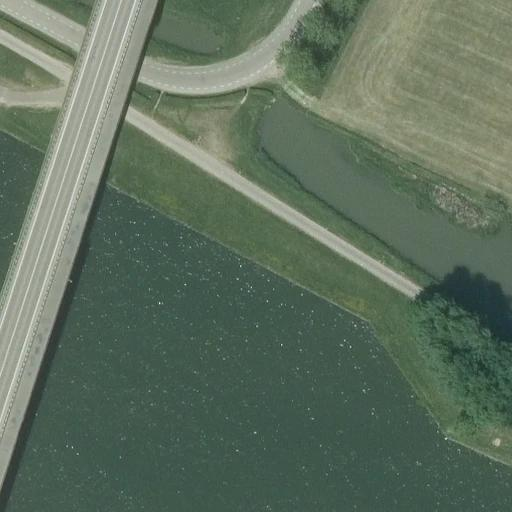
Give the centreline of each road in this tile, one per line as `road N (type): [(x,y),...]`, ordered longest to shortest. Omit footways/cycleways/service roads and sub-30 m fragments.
road 1 (unclassified): [(511,359),(0,38)]
road 2 (tertiary): [(0,374),(120,0)]
road 3 (tertiary): [(91,49),(147,76),(209,81),(273,52),(308,0)]
